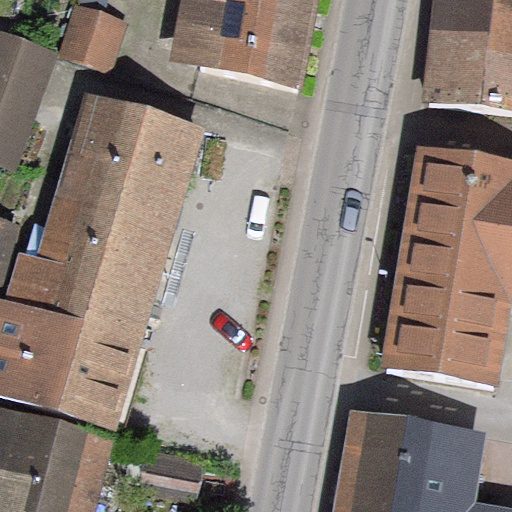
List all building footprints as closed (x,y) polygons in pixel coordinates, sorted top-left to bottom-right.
[(184,0),(172,81),(288,100),(304,0),(184,0)] [(511,0),(434,0),(422,114),(511,123),(511,0)] [(70,56),(0,31),(0,168),(28,178),(70,56)] [(62,202),(162,229),(188,132),(72,103),(42,194),(62,202)] [(511,176),(410,160),(375,373),(492,392),(506,308),(511,309),(511,176)] [(162,229),(62,202),(34,307),(133,335),(162,229)] [(0,297),(0,400),(106,431),(133,335),(34,307),(0,297)] [(0,511),(88,511),(106,431),(0,400),(0,511)] [(502,436),(384,416),(367,511),(511,511),(511,508),(491,504),(502,436)] [(203,498),(209,469),(158,460),(153,489),(203,498)]
